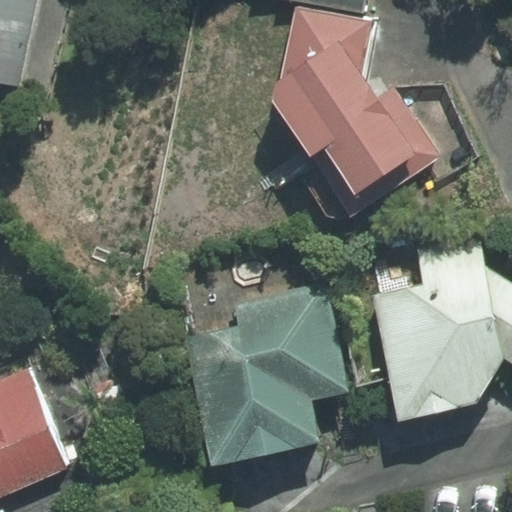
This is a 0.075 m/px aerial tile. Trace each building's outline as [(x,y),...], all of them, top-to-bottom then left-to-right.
[(43,0),(0,0),(0,72),(33,77),(43,0)] [(376,192),(429,154),(359,58),(375,47),(340,0),(327,0),(290,28),(304,47),(266,75),(323,154),(339,142),(376,192)] [(489,397),(511,359),(511,273),(496,263),(468,244),(378,264),(410,414),(489,397)] [(305,300),(192,329),(228,470),(341,440),(335,418),(364,411),(333,292),(305,300)] [(97,344),(36,368),(0,382),(0,511),(58,511),(149,476),(97,344)]
